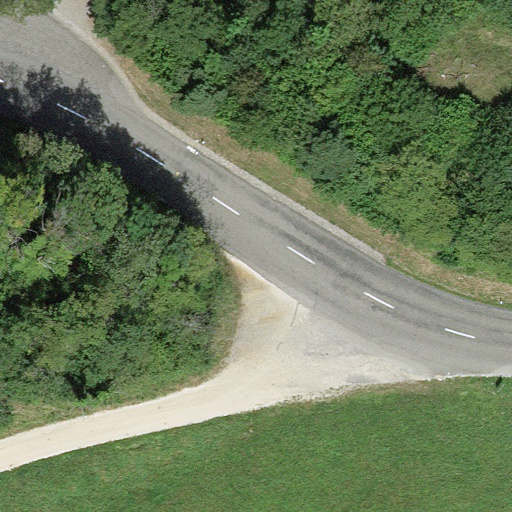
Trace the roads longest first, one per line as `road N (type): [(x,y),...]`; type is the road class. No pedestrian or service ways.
road 1 (tertiary): [(0,73),(93,122),(275,252),(353,297),(424,329),(511,346)]
road 2 (track): [(353,297),(264,391),(0,462)]
road 3 (track): [(0,64),(81,11),(121,0)]
